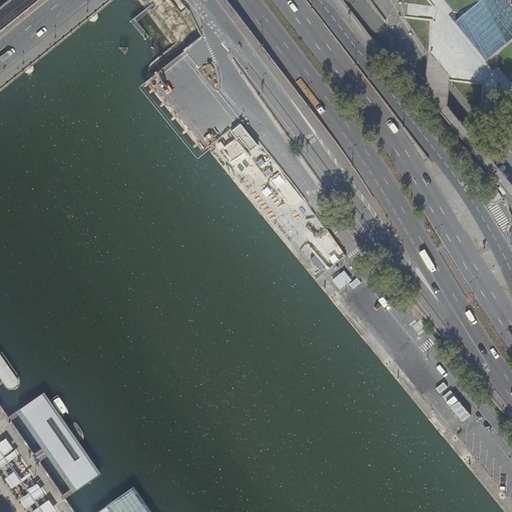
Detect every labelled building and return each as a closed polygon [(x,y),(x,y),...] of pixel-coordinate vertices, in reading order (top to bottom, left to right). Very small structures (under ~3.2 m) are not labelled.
[(511,0),(404,0),(407,3),(409,3),(408,11),(407,18),(406,18),(430,51),(441,66),(443,67),(453,80),(480,113),(479,115),(487,116),(493,117),(493,119),(494,120),(503,114),(510,122),(501,128),(509,139),(511,139),(511,0)] [(244,122),(233,132),(251,152),(262,142),(244,122)] [(228,131),(217,140),(222,144),(232,136),(228,131)] [(0,381),(2,384),(5,388),(9,391),(13,391),(17,389),(19,387),(20,385),(20,382),(19,379),(0,351),(0,381)] [(83,492),(87,489),(88,488),(88,486),(87,483),(83,478),(39,415),(37,413),(36,412),(34,412),(31,412),(29,413),(28,415),(27,418),(28,420),(30,423),(38,436),(60,468),(76,490),(78,492),(81,493),(83,492)] [(18,492),(30,511),(51,511),(51,510),(53,508),(45,496),(46,495),(28,469),(23,473),(18,466),(9,472),(20,490),(18,492)] [(153,511),(135,486),(98,511),(153,511)]
